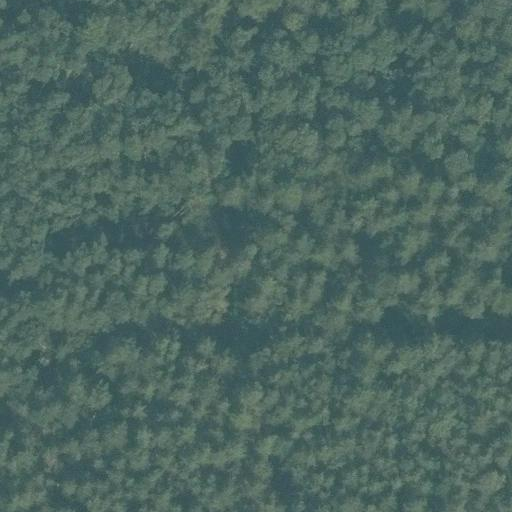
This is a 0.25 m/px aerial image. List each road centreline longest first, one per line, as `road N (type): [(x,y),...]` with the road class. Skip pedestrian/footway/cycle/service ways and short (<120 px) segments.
road 1 (track): [(511,332),(236,326),(276,511)]
road 2 (track): [(161,0),(236,326)]
